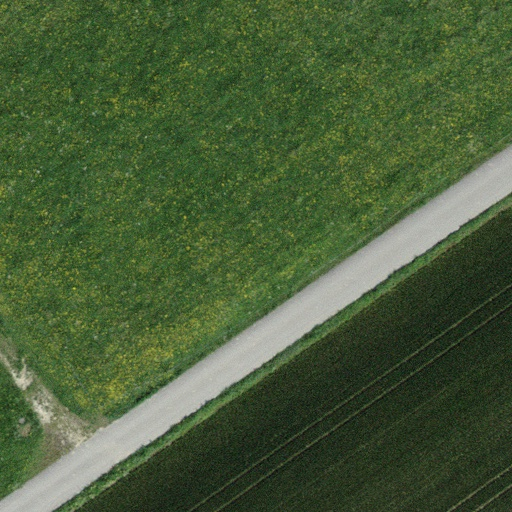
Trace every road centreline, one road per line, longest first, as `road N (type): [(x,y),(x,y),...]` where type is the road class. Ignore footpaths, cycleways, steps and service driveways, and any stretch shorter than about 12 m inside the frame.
road 1 (residential): [(511,175),(39,511)]
road 2 (track): [(0,352),(84,477)]
